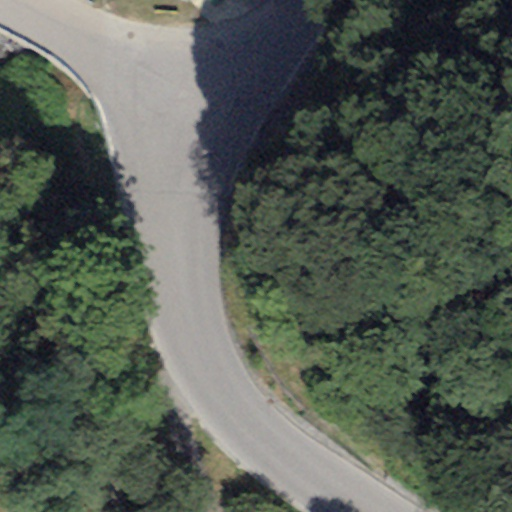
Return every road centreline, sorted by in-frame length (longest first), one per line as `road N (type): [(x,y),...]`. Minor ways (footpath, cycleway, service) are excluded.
road 1 (tertiary): [(366,511),(248,430),(193,351),(174,262),(180,92)]
road 2 (tertiary): [(180,92),(8,0)]
road 3 (tertiary): [(180,92),(259,56),(310,0)]
